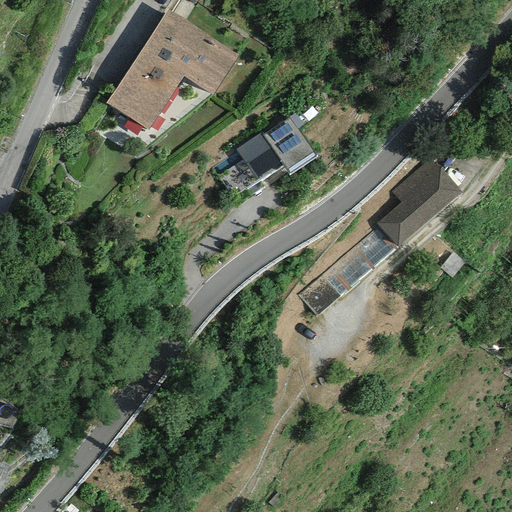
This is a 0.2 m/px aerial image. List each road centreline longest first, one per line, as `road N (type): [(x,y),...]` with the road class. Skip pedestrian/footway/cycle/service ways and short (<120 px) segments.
road 1 (tertiary): [(38,511),(228,278),(370,182),(511,26)]
road 2 (tertiary): [(88,0),(0,199)]
